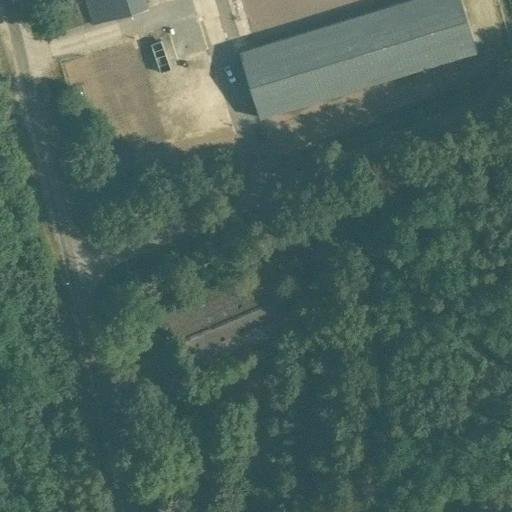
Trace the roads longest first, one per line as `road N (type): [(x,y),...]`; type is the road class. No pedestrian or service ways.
road 1 (unclassified): [(73,261),(511,81)]
road 2 (unclassified): [(73,261),(10,0)]
road 3 (unclassified): [(134,511),(73,261)]
